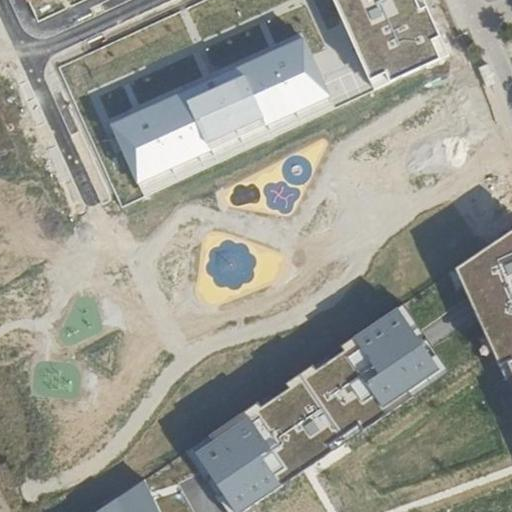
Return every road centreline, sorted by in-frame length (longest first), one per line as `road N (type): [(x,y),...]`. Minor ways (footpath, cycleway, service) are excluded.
road 1 (residential): [(88,203),(23,59)]
road 2 (residential): [(150,0),(23,59)]
